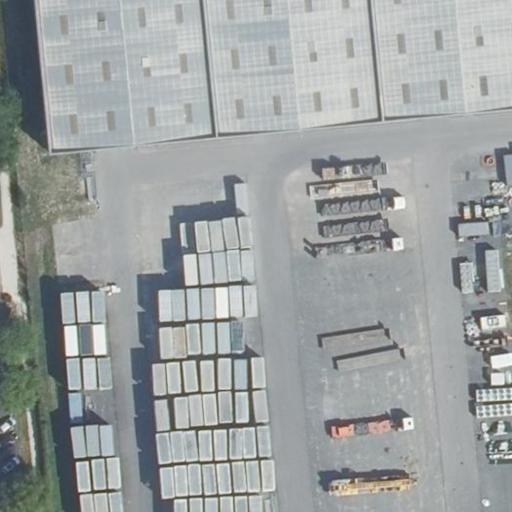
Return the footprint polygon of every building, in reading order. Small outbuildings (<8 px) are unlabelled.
[(511,0),(53,0),(67,139),(511,98),(511,0)] [(56,160),(61,197),(92,193),(87,155),(56,160)] [(107,353),(106,320),(89,321),(87,288),(60,288),(62,355),(107,353)] [(203,347),(149,349),(151,414),(209,412),(208,379),(192,380),(192,365),(204,365),(203,347)] [(110,390),(68,394),(79,511),(123,511),(118,456),(101,457),(98,422),(113,421),(110,390)]
